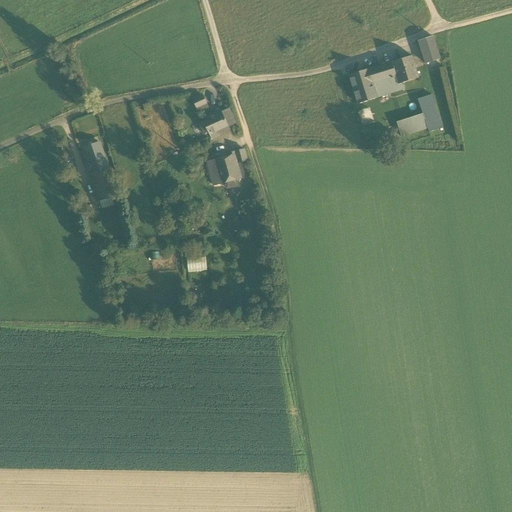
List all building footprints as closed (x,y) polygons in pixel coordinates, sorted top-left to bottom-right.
[(418,41),(426,65),(440,61),(432,37),(418,41)] [(391,62),(398,85),(403,83),(419,78),(412,56),(391,62)] [(391,62),(368,70),(377,98),(405,89),(403,83),(398,85),(391,62)] [(358,104),(377,98),(368,70),(349,75),(358,104)] [(200,108),(201,111),(208,108),(202,95),(193,99),(197,109),(200,108)] [(423,114),(426,123),(439,119),(431,95),(418,100),(423,114)] [(222,112),(228,126),(235,124),(229,109),(222,112)] [(208,133),(212,139),(218,136),(216,132),(228,127),(228,126),(222,112),(221,112),(204,120),(204,119),(202,120),(203,121),(199,123),(205,134),(208,133)] [(401,138),(428,129),(426,123),(423,114),(396,122),(401,138)] [(442,128),(439,119),(426,123),(428,129),(429,132),(442,128)] [(92,175),(108,170),(99,145),(84,150),(89,163),(85,164),(88,173),(91,172),(92,175)] [(235,155),(237,163),(247,160),(244,150),(229,154),(230,156),(235,155)] [(226,183),(227,189),(236,186),(235,180),(241,179),(237,163),(235,155),(230,156),(207,162),(214,186),(226,183)] [(90,175),(94,187),(113,181),(109,169),(108,170),(92,175),(90,175)] [(94,187),(98,200),(99,200),(111,196),(118,194),(113,181),(94,187)] [(114,205),(111,196),(99,200),(102,209),(114,205)] [(183,216),(162,218),(163,224),(169,224),(169,226),(180,225),(179,223),(183,222),(183,216)] [(205,255),(187,257),(188,273),(207,271),(205,255)]
